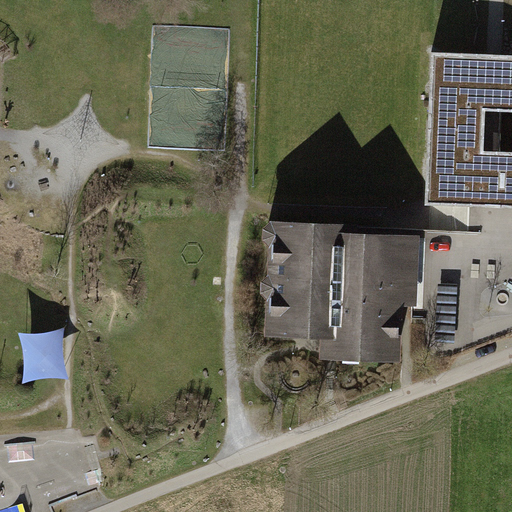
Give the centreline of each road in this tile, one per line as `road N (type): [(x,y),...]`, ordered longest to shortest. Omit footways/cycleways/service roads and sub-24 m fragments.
road 1 (track): [(249,457),(232,335),(243,80)]
road 2 (residential): [(511,355),(249,457)]
road 3 (track): [(249,457),(103,511)]
